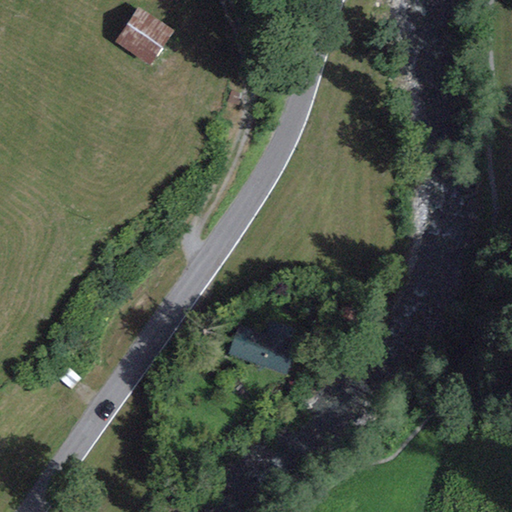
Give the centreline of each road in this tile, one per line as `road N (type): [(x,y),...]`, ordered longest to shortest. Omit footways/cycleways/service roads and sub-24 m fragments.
road 1 (tertiary): [(330,0),(291,130),(31,511)]
road 2 (track): [(222,240),(229,171),(258,64),(234,0)]
